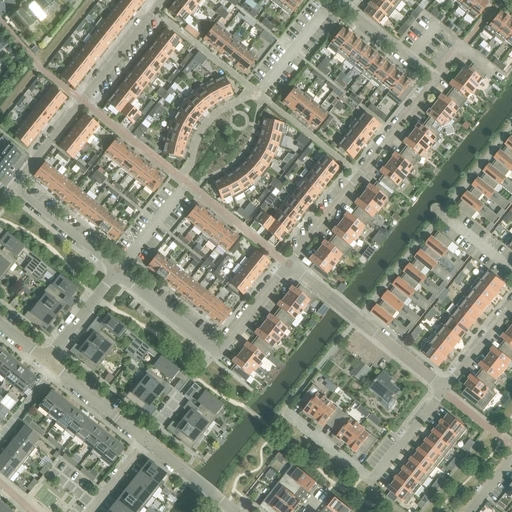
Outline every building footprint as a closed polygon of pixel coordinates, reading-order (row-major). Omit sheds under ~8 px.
[(33,0),(35,1),(27,7),(40,22),(48,16),(43,10),(53,0),(33,0)] [(128,0),(120,0),(117,4),(132,16),(138,8),(128,0)] [(199,8),(196,6),(188,0),(176,0),(175,2),(190,14),(189,14),(192,17),(199,8)] [(281,9),(283,6),(287,0),(273,0),(272,2),(281,9)] [(287,0),(283,6),(281,9),(289,16),(302,0),(287,0)] [(373,0),(370,3),(370,4),(385,16),(392,8),(392,7),(382,0),(373,0)] [(382,0),(392,7),(392,8),(395,10),(402,1),(399,0),(382,0)] [(462,0),(459,5),(467,11),(468,11),(476,0),(462,0)] [(476,0),(468,11),(467,11),(465,14),(474,21),(489,3),(484,0),(476,0)] [(189,15),(189,14),(190,14),(175,2),(168,11),(175,17),(174,19),(180,23),(181,22),(183,23),(184,21),(189,15)] [(369,3),(367,6),(368,7),(363,13),(378,25),(385,16),(370,4),(370,3),(369,3)] [(117,4),(110,12),(125,24),(132,16),(117,4)] [(244,10),(249,14),(253,9),(248,5),(244,10)] [(418,6),(414,11),(419,15),(423,10),(418,6)] [(257,13),(253,9),(249,14),(253,18),(257,13)] [(430,14),(435,18),(439,13),(434,9),(430,14)] [(33,24),(20,10),(9,20),(22,34),(33,24)] [(240,11),(236,15),(244,22),(248,18),(240,11)] [(415,20),(419,15),(414,11),(410,16),(415,20)] [(110,12),(104,20),(119,32),(125,24),(110,12)] [(226,12),(223,15),(221,18),(225,20),(229,14),(226,12)] [(482,30),(492,39),(493,37),(496,34),(508,19),(509,19),(509,18),(506,16),(505,17),(499,12),(489,24),(488,23),(482,30)] [(443,17),(439,13),(435,18),(439,22),(443,17)] [(248,18),(244,22),(252,28),(256,24),(248,18)] [(261,24),(265,28),(269,23),(265,19),(261,24)] [(511,22),(509,19),(508,19),(496,34),(493,37),(503,44),(505,41),(511,31),(511,22)] [(104,20),(98,28),(112,40),(119,32),(104,20)] [(204,39),(212,46),(224,31),(224,32),(226,29),(217,22),(204,39)] [(274,27),(269,23),(265,28),(270,32),(274,27)] [(397,33),(401,37),(409,27),(404,23),(397,33)] [(447,28),(451,32),(455,27),(451,23),(447,28)] [(79,26),(72,34),(75,37),(82,29),(79,26)] [(460,30),(455,27),(451,32),(456,35),(460,30)] [(98,28),(91,36),(106,48),(112,40),(98,28)] [(335,55),(338,51),(351,36),(352,35),(348,32),(348,33),(342,29),(331,42),(330,44),(327,47),(327,48),(335,55)] [(165,30),(158,39),(173,50),(174,49),(179,43),(180,42),(179,40),(180,39),(174,34),(173,36),(165,30)] [(212,46),(220,52),(231,38),(224,32),(224,31),(212,46)] [(72,34),(66,43),(69,45),(75,37),(72,34)] [(91,36),(85,45),(100,56),(106,48),(91,36)] [(356,40),(351,36),(338,51),(347,57),(359,42),(359,43),(360,42),(357,39),(356,40)] [(220,52),(228,59),(239,44),(231,38),(220,52)] [(158,39),(152,47),(167,58),(173,50),(158,39)] [(196,50),(185,41),(181,45),(193,54),(196,50)] [(364,47),(359,43),(359,42),(347,57),(345,60),(353,67),(367,49),(368,49),(369,48),(365,46),(364,47)] [(228,59),(236,65),(247,50),(239,44),(228,59)] [(85,45),(78,53),(93,64),(100,56),(85,45)] [(475,50),(480,54),(484,49),(479,45),(475,50)] [(35,46),(30,50),(35,55),(39,51),(35,46)] [(152,47),(146,55),(160,66),(167,58),(152,47)] [(373,53),(368,49),(367,49),(353,67),(362,74),(376,56),(377,55),(374,52),(373,53)] [(489,53),(484,49),(480,54),(485,58),(489,53)] [(249,51),(247,50),(236,65),(245,72),(248,68),(250,69),(254,63),(253,62),(256,57),(255,56),(249,51)] [(78,53),(72,61),(87,73),(93,64),(78,53)] [(146,55),(139,63),(154,74),(160,66),(146,55)] [(381,60),(376,56),(362,74),(361,75),(369,82),(384,63),(385,63),(385,62),(382,59),(381,60)] [(325,57),(320,64),(325,67),(330,61),(325,57)] [(492,64),(497,68),(501,63),(496,59),(492,64)] [(72,61),(66,69),(80,80),(87,73),(72,61)] [(158,77),(154,74),(139,63),(133,71),(148,82),(147,83),(151,86),(158,77)] [(390,67),(385,63),(384,63),(369,82),(378,88),(381,84),(393,69),(393,70),(394,69),(391,66),(390,67)] [(506,67),(501,63),(497,68),(502,72),(506,67)] [(316,69),(321,72),(325,67),(320,64),(316,69)] [(461,71),(457,76),(475,90),(478,86),(477,85),(481,80),(482,81),(485,77),(486,75),(473,65),(469,70),(464,66),(460,70),(461,71)] [(330,71),(325,67),(321,72),(326,76),(330,71)] [(74,89),(80,80),(66,69),(59,77),(74,89)] [(398,74),(393,70),(393,69),(381,84),(389,91),(401,76),(402,76),(402,75),(399,73),(398,74)] [(133,71),(127,79),(141,90),(147,83),(148,82),(133,71)] [(407,80),(402,76),(401,76),(389,91),(398,98),(411,82),(407,79),(407,80)] [(471,94),(475,90),(457,76),(453,81),(452,81),(448,85),(454,89),(450,94),(463,105),(467,99),(466,98),(470,94),(471,94)] [(333,82),(338,86),(342,81),(337,77),(333,82)] [(215,82),(214,82),(222,99),(232,94),(230,89),(232,88),(228,82),(226,83),(224,78),(222,78),(215,81),(215,82)] [(127,79),(120,87),(135,98),(141,90),(127,79)] [(347,85),(342,81),(338,86),(343,90),(347,85)] [(214,104),(222,99),(214,82),(204,88),(214,104)] [(335,88),(329,83),(327,86),(333,91),(335,88)] [(492,86),(498,92),(501,89),(494,83),(492,86)] [(120,87),(114,95),(127,105),(129,106),(135,98),(120,87)] [(52,88),(45,96),(59,107),(65,98),(52,88)] [(204,88),(195,94),(195,95),(207,109),(214,104),(204,88)] [(283,103),(292,110),(303,95),(302,94),(296,89),(294,88),(291,92),(289,91),(285,97),(286,98),(283,103)] [(333,91),(331,93),(339,99),(343,94),(335,88),(333,91)] [(193,91),(184,100),(200,115),(207,109),(195,95),(195,94),(193,91)] [(304,96),(303,95),(292,110),(299,116),(311,101),(314,98),(306,93),(304,96)] [(348,98),(353,102),(357,97),(352,93),(348,98)] [(459,110),(463,105),(450,94),(446,99),(440,95),(437,99),(438,100),(434,105),(451,119),(455,115),(454,114),(458,109),(459,110)] [(114,109),(120,113),(127,105),(114,95),(113,96),(108,102),(102,110),(109,116),(114,109)] [(45,96),(39,104),(52,115),(59,107),(45,96)] [(362,100),(357,97),(353,102),(358,106),(362,100)] [(195,122),(200,115),(184,100),(176,110),(179,112),(179,111),(195,122)] [(299,116),(307,122),(319,108),(311,101),(299,116)] [(367,109),(372,113),(377,107),(372,103),(367,109)] [(39,104),(32,112),(46,123),(52,115),(39,104)] [(140,114),(129,106),(127,105),(120,113),(125,118),(120,124),(127,130),(131,125),(134,122),(139,116),(138,116),(140,114)] [(448,123),(451,119),(434,105),(429,111),(428,110),(425,114),(430,118),(426,123),(440,134),(444,128),(443,128),(447,123),(448,123)] [(381,111),(377,107),(372,113),(377,117),(381,111)] [(327,114),(319,108),(307,122),(316,129),(327,114)] [(190,130),(195,122),(179,111),(179,112),(173,121),(190,130)] [(32,112),(26,120),(39,131),(46,123),(32,112)] [(364,113),(358,121),(357,122),(372,133),(379,125),(364,113)] [(85,115),(78,124),(91,134),(98,126),(85,115)] [(165,131),(169,132),(186,138),(190,130),(173,121),(170,119),(165,131)] [(264,120),(261,131),(280,135),(280,133),(281,133),(282,126),(282,124),(277,123),(277,121),(270,119),(269,121),(264,120)] [(348,128),(351,130),(366,141),(372,133),(357,122),(358,121),(355,119),(348,128)] [(26,120),(20,128),(33,138),(39,131),(26,120)] [(415,129),(411,134),(428,148),(432,144),(431,143),(434,138),(435,139),(440,134),(426,123),(423,128),(417,124),(414,128),(415,129)] [(78,124),(72,132),(85,142),(91,134),(78,124)] [(27,147),(33,138),(20,128),(13,136),(27,147)] [(351,130),(345,138),(359,149),(366,141),(351,130)] [(261,131),(259,140),(277,146),(280,135),(261,131)] [(72,132),(65,140),(79,150),(85,142),(72,132)] [(184,147),(186,138),(169,132),(166,143),(184,147)] [(407,147),(403,152),(417,163),(421,157),(420,157),(424,152),(425,153),(428,148),(411,134),(406,140),(405,139),(402,143),(407,147)] [(3,135),(0,139),(0,163),(3,166),(7,160),(13,164),(21,154),(16,150),(17,148),(11,143),(9,145),(6,142),(8,139),(3,135)] [(508,147),(503,153),(511,160),(511,137),(505,144),(508,147)] [(352,158),(359,149),(345,138),(344,139),(343,139),(339,145),(338,146),(339,148),(338,149),(343,154),(345,152),(352,158)] [(72,158),(79,150),(65,140),(59,148),(72,158)] [(103,155),(112,162),(124,146),(115,140),(103,155)] [(280,147),(277,146),(259,140),(255,148),(272,156),(272,157),(275,158),(280,147)] [(181,158),(184,147),(166,143),(165,144),(163,152),(164,152),(163,154),(169,155),(168,157),(175,159),(176,156),(181,158)] [(112,162),(119,168),(131,153),(124,146),(112,162)] [(266,166),(272,157),(272,156),(255,148),(251,155),(266,166)] [(497,160),(492,167),(504,177),(509,170),(511,172),(511,160),(503,153),(500,150),(494,158),(497,160)] [(392,158),(387,163),(405,177),(408,173),(407,172),(411,167),(412,168),(417,163),(403,152),(399,157),(394,153),(391,157),(392,158)] [(119,168),(127,174),(139,159),(131,153),(119,168)] [(298,155),(295,153),(286,164),(289,166),(298,155)] [(259,175),(266,166),(251,155),(245,162),(259,175)] [(317,164),(316,165),(331,177),(338,168),(331,162),(332,160),(326,155),(325,157),(323,156),(322,158),(322,157),(317,164)] [(127,174),(135,181),(147,166),(139,159),(127,174)] [(245,162),(239,169),(251,183),(259,175),(245,162)] [(34,176),(42,183),(53,170),(45,163),(34,176)] [(401,182),(405,177),(387,163),(383,169),(382,168),(379,172),(384,176),(380,182),(393,192),(398,186),(397,186),(400,181),(401,182)] [(486,174),(481,180),(481,181),(493,190),(498,184),(511,194),(511,196),(508,202),(511,205),(511,203),(511,182),(504,177),(492,167),(489,164),(483,172),(486,174)] [(316,165),(310,173),(325,185),(331,177),(316,165)] [(135,181),(143,187),(156,172),(147,166),(135,181)] [(239,169),(232,174),(242,190),(251,183),(239,169)] [(42,183),(50,189),(61,176),(53,170),(42,183)] [(302,179),(304,181),(318,193),(325,185),(310,173),(308,171),(302,179)] [(164,179),(156,172),(143,187),(144,187),(145,186),(153,192),(156,188),(158,190),(163,184),(161,182),(164,179)] [(232,195),(242,190),(232,174),(224,178),(232,195)] [(50,189),(58,196),(69,182),(61,176),(50,189)] [(230,196),(232,195),(224,178),(214,183),(216,188),(214,189),(217,196),(219,195),(222,200),(223,199),(224,200),(230,197),(230,196)] [(475,188),(470,194),(477,200),(483,194),(502,209),(497,216),(500,218),(511,205),(508,202),(493,190),(481,181),(481,180),(478,178),(472,185),(475,188)] [(304,181),(297,189),(312,200),(318,193),(304,181)] [(58,196),(66,202),(77,189),(69,182),(58,196)] [(366,190),(362,195),(380,209),(383,205),(382,204),(386,199),(387,200),(391,195),(377,183),(374,188),(369,184),(365,189),(366,190)] [(66,202),(74,208),(85,195),(77,189),(66,202)] [(297,189),(291,197),(306,208),(312,200),(297,189)] [(476,211),(491,223),(485,230),(489,233),(500,218),(497,216),(477,200),(470,194),(467,192),(461,199),(464,202),(459,208),(471,218),(476,211)] [(74,208),(82,215),(93,202),(85,195),(74,208)] [(282,203),(285,205),(299,216),(306,208),(291,197),(289,195),(282,203)] [(358,208),(355,212),(371,225),(375,220),(371,217),(375,212),(376,213),(380,209),(362,195),(358,200),(357,199),(353,204),(358,208)] [(82,215),(90,221),(101,208),(93,202),(82,215)] [(193,227),(205,212),(197,205),(192,207),(188,213),(189,215),(186,218),(194,225),(193,227)] [(285,205),(278,213),(293,224),(299,216),(285,205)] [(90,221),(98,228),(109,214),(101,208),(90,221)] [(193,227),(201,233),(213,218),(205,212),(193,227)] [(262,227),(267,231),(274,222),(272,221),(272,220),(261,212),(260,213),(255,219),(253,222),(250,226),(249,227),(256,233),(262,227)] [(370,225),(371,225),(355,212),(351,216),(346,213),(343,217),(344,218),(340,223),(357,237),(361,233),(360,232),(363,227),(364,228),(368,223),(370,225)] [(278,213),(272,220),(272,221),(274,222),(287,232),(293,224),(278,213)] [(98,228),(106,234),(117,221),(109,214),(98,228)] [(394,214),(391,218),(397,223),(400,219),(394,214)] [(508,225),(511,220),(507,216),(503,221),(508,225)] [(201,233),(209,240),(221,224),(213,218),(201,233)] [(125,227),(117,221),(106,234),(114,241),(119,238),(124,233),(122,231),(125,227)] [(286,234),(287,232),(274,222),(267,231),(272,235),(267,242),(274,248),(281,240),(286,234)] [(354,241),(357,237),(340,223),(335,228),(334,228),(331,232),(336,236),(332,240),(348,253),(352,248),(349,245),(353,240),(354,241)] [(209,240),(217,246),(229,231),(221,224),(209,240)] [(499,225),(495,230),(500,234),(504,229),(499,225)] [(26,272),(30,276),(42,262),(0,228),(0,235),(2,237),(1,238),(4,241),(1,245),(18,259),(23,253),(32,260),(23,270),(26,272)] [(383,231),(381,233),(386,237),(389,232),(385,229),(383,231)] [(425,244),(429,246),(441,256),(455,267),(459,270),(465,263),(447,249),(452,242),(437,230),(436,230),(439,233),(434,239),(431,236),(425,244)] [(237,238),(229,231),(217,246),(225,253),(237,238)] [(378,231),(372,240),(379,245),(386,237),(381,233),(378,231)] [(344,258),(348,253),(332,240),(329,244),(324,241),(320,245),(321,246),(317,251),(335,265),(338,261),(337,260),(341,255),(344,258)] [(414,257),(418,260),(426,266),(444,281),(448,284),(459,270),(455,267),(450,274),(436,263),(441,256),(429,246),(425,244),(420,250),(414,257)] [(369,247),(362,256),(367,260),(374,251),(369,247)] [(0,273),(1,274),(6,268),(9,270),(15,263),(0,250),(0,273)] [(255,251),(248,260),(262,270),(268,262),(255,251)] [(331,269),(335,265),(317,251),(313,256),(312,256),(308,260),(313,264),(309,268),(326,281),(330,276),(326,273),(330,269),(331,269)] [(148,267),(156,273),(166,260),(158,254),(155,257),(153,256),(149,262),(148,267)] [(212,263),(207,259),(202,265),(207,269),(212,263)] [(156,273),(164,280),(174,267),(166,260),(156,273)] [(248,260),(242,268),(255,278),(262,270),(248,260)] [(403,271),(407,274),(407,273),(419,284),(433,295),(437,298),(441,293),(445,288),(448,284),(444,281),(439,287),(421,273),(426,266),(418,260),(413,266),(409,264),(403,271)] [(76,289),(42,262),(30,276),(35,279),(37,281),(46,271),(55,278),(50,284),(66,298),(70,293),(71,295),(76,289)] [(469,263),(465,268),(470,272),(474,267),(469,263)] [(164,280),(172,286),(182,273),(174,267),(164,280)] [(242,268),(236,276),(249,286),(255,278),(242,268)] [(489,271),(482,280),(481,281),(497,293),(498,293),(502,287),(503,288),(506,285),(489,271)] [(462,272),(458,277),(463,281),(467,276),(462,272)] [(172,286),(180,293),(190,279),(182,273),(172,286)] [(392,285),(396,287),(408,297),(426,311),(437,298),(433,295),(428,301),(414,290),(419,284),(407,273),(407,274),(402,280),(398,277),(392,285)] [(243,294),(249,286),(236,276),(229,284),(243,294)] [(459,286),(463,281),(458,277),(454,282),(459,286)] [(471,288),(474,290),(490,303),(490,302),(495,296),(496,297),(499,294),(498,293),(497,293),(481,281),(482,280),(479,278),(471,288)] [(180,293),(188,299),(198,286),(190,279),(180,293)] [(341,283),(336,289),(341,293),(346,287),(341,283)] [(289,291),(285,297),(302,311),(306,306),(305,306),(309,301),(312,303),(316,298),(300,285),(296,290),(292,286),(288,291),(289,291)] [(188,299),(196,305),(206,292),(198,286),(188,299)] [(382,299),(385,301),(398,311),(411,322),(415,325),(421,318),(403,304),(408,297),(396,287),(391,294),(387,291),(382,299)] [(44,298),(38,304),(54,317),(58,311),(57,310),(60,306),(59,305),(62,301),(47,288),(41,295),(44,298)] [(450,292),(445,288),(441,293),(446,297),(450,292)] [(474,290),(467,299),(483,312),(483,311),(488,306),(489,306),(491,303),(490,302),(490,303),(474,290)] [(196,305),(204,312),(214,298),(206,292),(196,305)] [(442,302),(446,297),(441,293),(437,298),(442,302)] [(464,296),(457,306),(475,321),(476,320),(480,315),(481,315),(484,312),(483,311),(483,312),(467,299),(464,296)] [(307,314),(302,311),(285,297),(281,302),(280,301),(276,306),(281,309),(277,314),(291,325),(296,328),(307,314)] [(14,298),(9,304),(13,308),(18,302),(14,298)] [(204,312),(212,318),(222,305),(214,298),(204,312)] [(133,300),(129,306),(132,308),(133,309),(138,304),(133,300)] [(404,339),(415,325),(411,322),(406,328),(392,317),(398,311),(385,301),(380,307),(377,305),(371,312),(404,339)] [(50,322),(54,317),(38,304),(33,311),(30,309),(24,317),(33,324),(34,324),(40,328),(44,324),(45,325),(48,321),(50,322)] [(324,304),(316,313),(322,318),(329,308),(324,304)] [(230,312),(222,305),(212,318),(220,325),(230,312)] [(140,306),(136,311),(140,315),(144,309),(140,306)] [(449,315),(452,317),(468,330),(473,324),(474,325),(477,321),(476,320),(475,321),(457,306),(449,315)] [(433,308),(429,313),(434,317),(437,312),(433,308)] [(430,322),(434,317),(429,313),(425,318),(430,322)] [(287,330),(291,325),(277,314),(274,318),(269,314),(266,319),(267,320),(262,325),(280,339),(283,335),(282,334),(286,329),(287,330)] [(127,353),(132,356),(143,343),(109,315),(104,321),(106,322),(102,326),(119,340),(124,333),(133,341),(125,351),(127,353)] [(452,317),(445,326),(461,339),(466,333),(467,334),(469,330),(468,330),(452,317)] [(434,333),(437,336),(438,335),(454,348),(458,342),(459,343),(462,340),(461,339),(445,326),(442,324),(434,333)] [(276,343),(280,339),(262,325),(258,330),(257,329),(254,334),(258,337),(255,342),(271,355),(275,350),(272,347),(275,342),(276,343)] [(418,327),(414,331),(419,335),(423,331),(418,327)] [(506,342),(502,346),(511,353),(511,330),(510,329),(505,334),(504,334),(501,338),(506,342)] [(91,337),(87,343),(102,355),(107,349),(110,351),(116,343),(100,331),(97,335),(96,335),(92,339),(91,337)] [(415,340),(419,335),(414,331),(410,336),(415,340)] [(437,336),(430,344),(446,357),(447,357),(451,351),(452,352),(455,349),(454,348),(438,335),(437,336)] [(271,355),(255,342),(251,346),(247,342),(243,347),(244,348),(240,353),(257,367),(261,363),(260,362),(264,357),(265,358),(268,353),(271,355)] [(448,358),(447,357),(446,357),(430,344),(428,342),(420,352),(439,367),(444,360),(445,361),(448,358)] [(97,362),(102,355),(87,343),(82,348),(84,349),(81,353),(82,354),(78,359),(84,364),(83,364),(93,372),(100,364),(97,362)] [(189,379),(143,343),(132,356),(136,360),(139,362),(147,352),(156,359),(151,365),(168,379),(171,374),(175,377),(176,376),(185,384),(189,379)] [(492,352),(487,357),(505,371),(508,367),(507,366),(511,361),(511,353),(502,346),(499,350),(494,347),(491,351),(492,352)] [(2,352),(0,350),(0,366),(9,355),(4,351),(2,352)] [(254,371),(257,367),(240,353),(236,358),(235,357),(231,362),(236,366),(231,371),(245,382),(250,376),(249,375),(253,370),(254,371)] [(14,359),(9,355),(0,366),(0,375),(4,379),(17,364),(13,361),(14,359)] [(271,356),(267,360),(275,366),(279,362),(271,356)] [(501,376),(505,371),(487,357),(483,363),(482,362),(479,366),(483,370),(480,374),(494,385),(497,380),(500,375),(501,376)] [(360,380),(370,369),(361,362),(351,373),(360,380)] [(20,367),(17,364),(4,379),(13,386),(27,369),(21,365),(20,367)] [(32,374),(27,369),(13,386),(23,393),(27,388),(32,382),(35,378),(31,375),(32,374)] [(145,379),(140,385),(155,397),(159,392),(158,391),(161,387),(160,386),(164,381),(148,369),(142,376),(145,379)] [(105,378),(110,382),(114,377),(108,372),(104,377),(105,378)] [(369,388),(383,400),(381,403),(389,410),(395,403),(391,400),(399,391),(389,382),(392,379),(383,372),(369,388)] [(496,387),(494,385),(480,374),(476,379),(472,375),(468,379),(469,380),(465,386),(467,388),(461,395),(483,412),(496,395),(492,392),(496,387)] [(200,404),(197,409),(213,421),(218,414),(216,412),(221,405),(194,384),(190,388),(200,396),(199,397),(203,399),(199,404),(200,404)] [(309,414),(314,418),(328,400),(324,397),(323,398),(318,394),(321,391),(313,384),(300,401),(308,406),(304,411),(308,415),(309,414)] [(151,403),(155,397),(140,385),(134,392),(132,389),(125,398),(135,405),(141,409),(145,405),(146,406),(149,402),(151,403)] [(44,393),(41,396),(45,399),(50,393),(46,390),(44,393)] [(39,407),(48,414),(62,397),(56,393),(55,394),(51,391),(50,393),(45,399),(39,407)] [(48,414),(57,421),(69,406),(66,403),(67,401),(62,397),(48,414)] [(9,404),(3,399),(0,402),(6,408),(9,404)] [(333,404),(328,400),(314,418),(320,422),(319,423),(323,427),(327,422),(334,427),(345,413),(337,408),(337,409),(332,405),(333,404)] [(55,424),(64,431),(79,411),(74,407),(73,409),(69,406),(57,421),(55,424)] [(207,428),(213,421),(197,409),(194,413),(193,412),(189,416),(188,415),(184,420),(199,433),(204,426),(207,428)] [(365,410),(361,414),(366,418),(370,414),(365,410)] [(73,438),(75,435),(87,420),(84,417),(85,416),(79,411),(64,431),(73,438)] [(352,419),(345,413),(334,427),(340,433),(337,437),(341,441),(342,440),(347,444),(361,426),(357,423),(356,424),(351,420),(352,419)] [(439,423),(440,424),(441,424),(459,439),(467,429),(448,414),(443,420),(442,419),(439,423)] [(91,423),(87,420),(75,435),(84,442),(97,426),(92,421),(91,423)] [(194,439),(199,433),(184,420),(179,425),(181,427),(178,431),(179,432),(175,436),(181,441),(180,442),(190,449),(197,441),(194,439)] [(28,426),(35,431),(38,427),(31,422),(28,426)] [(452,448),(459,439),(441,424),(440,424),(436,430),(435,429),(432,432),(433,433),(452,448)] [(24,426),(18,435),(32,446),(39,438),(24,426)] [(102,430),(97,426),(84,442),(93,449),(105,434),(101,431),(102,430)] [(365,430),(361,426),(347,444),(352,448),(352,449),(356,453),(360,448),(367,454),(378,440),(370,434),(369,435),(365,431),(365,430)] [(44,432),(38,427),(35,431),(41,436),(44,432)] [(424,442),(425,443),(426,442),(445,458),(452,448),(433,433),(428,439),(427,438),(424,442)] [(90,452),(99,459),(115,440),(110,436),(109,437),(105,434),(93,449),(90,452)] [(18,435),(11,443),(29,456),(30,455),(35,448),(32,446),(18,435)] [(46,440),(52,445),(55,441),(49,437),(46,440)] [(470,439),(466,444),(470,447),(474,442),(470,439)] [(120,444),(115,440),(99,459),(109,467),(123,449),(119,445),(120,444)] [(62,447),(55,441),(52,445),(59,451),(62,447)] [(417,451),(418,452),(437,467),(445,458),(426,442),(425,443),(421,448),(420,448),(417,451)] [(11,443),(5,451),(22,464),(29,456),(11,443)] [(466,452),(470,447),(466,444),(462,448),(466,452)] [(0,459),(16,472),(22,464),(5,451),(0,456),(0,459)] [(409,461),(410,461),(411,461),(430,476),(437,467),(418,452),(413,458),(412,457),(409,461)] [(61,457),(68,462),(71,459),(64,453),(61,457)] [(455,458),(451,463),(455,466),(459,461),(455,458)] [(0,473),(9,481),(16,472),(0,459),(0,473)] [(77,464),(71,459),(68,462),(74,467),(77,464)] [(145,466),(141,472),(157,484),(160,480),(163,482),(168,477),(148,461),(144,465),(145,466)] [(402,470),(403,471),(403,470),(422,486),(430,476),(411,461),(410,461),(406,467),(405,466),(402,470)] [(451,471),(455,466),(451,463),(447,467),(451,471)] [(293,464),(282,478),(299,492),(303,487),(309,492),(311,488),(314,491),(319,485),(293,464)] [(79,472),(86,477),(89,473),(82,468),(79,472)] [(394,479),(395,480),(396,480),(415,495),(422,486),(403,470),(403,471),(398,477),(397,476),(394,479)] [(135,477),(132,481),(152,497),(160,487),(157,484),(141,472),(136,477),(135,477)] [(95,478),(89,473),(86,477),(92,482),(95,478)] [(440,476),(436,481),(440,485),(444,480),(440,476)] [(295,496),(299,492),(282,478),(271,492),(295,511),(297,511),(301,507),(298,505),(301,501),(295,496)] [(407,505),(415,495),(396,480),(395,480),(391,486),(390,485),(387,489),(391,492),(398,498),(407,505)] [(130,486),(125,491),(144,506),(152,497),(132,481),(129,485),(130,486)] [(437,490),(440,485),(436,481),(432,486),(437,490)] [(120,496),(116,501),(130,511),(139,511),(144,506),(125,491),(121,497),(120,496)] [(295,511),(271,492),(260,506),(266,511),(295,511)] [(391,492),(387,496),(387,497),(394,502),(394,503),(398,498),(391,492)] [(425,495),(421,500),(425,504),(429,499),(425,495)] [(333,511),(353,511),(334,496),(329,502),(332,505),(329,508),(333,511)] [(421,508),(425,504),(421,500),(417,505),(421,508)] [(114,506),(110,511),(130,511),(116,501),(113,505),(114,506)] [(488,501),(484,505),(491,510),(494,506),(488,501)] [(499,501),(496,504),(503,510),(506,506),(499,501)]
